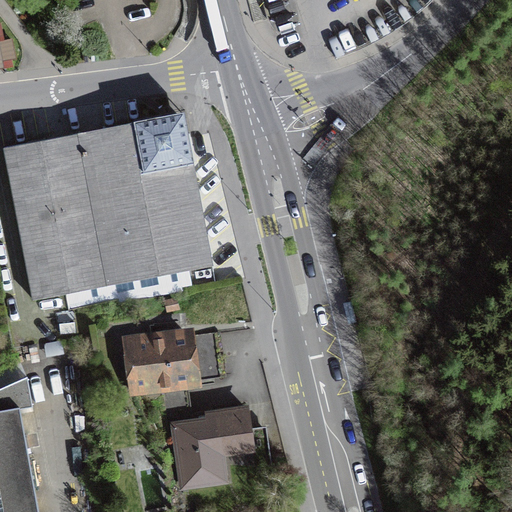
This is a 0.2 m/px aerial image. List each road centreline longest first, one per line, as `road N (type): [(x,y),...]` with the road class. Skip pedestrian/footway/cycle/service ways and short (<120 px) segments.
road 1 (primary): [(262,140),(351,511)]
road 2 (unclassified): [(466,0),(411,59),(353,98),(262,140)]
road 3 (residential): [(235,68),(0,104)]
